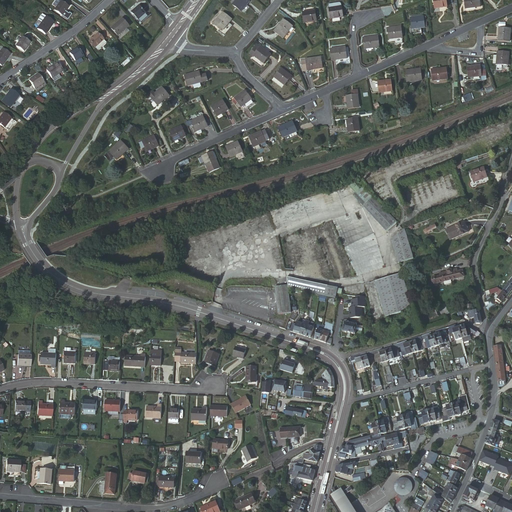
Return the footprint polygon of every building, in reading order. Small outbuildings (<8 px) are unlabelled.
[(227,0),(226,2),(235,8),(240,0),(227,0)] [(337,0),(326,2),(328,13),(340,11),(337,0)] [(61,1),(54,11),(63,17),(70,7),(61,1)] [(140,6),(132,13),(139,21),(148,13),(140,6)] [(315,8),(302,10),(304,21),(317,19),(315,8)] [(218,9),(209,21),(218,28),(228,16),(218,9)] [(422,12),(409,14),(411,25),(424,23),(422,12)] [(291,24),(281,17),(273,29),(282,36),(291,24)] [(42,24),(38,30),(45,35),(54,23),(46,18),(42,24)] [(100,28),(103,25),(97,19),(95,22),(100,28)] [(124,19),(112,30),(120,37),(131,26),(124,19)] [(400,21),(385,23),(388,34),(402,31),(400,21)] [(511,23),(502,23),(501,37),(511,37),(511,23)] [(374,29),(359,32),(361,43),(377,40),(374,29)] [(97,33),(88,42),(94,49),(104,40),(97,33)] [(24,36),(17,46),(25,52),(33,42),(24,36)] [(344,43),(328,46),(330,57),(346,54),(344,43)] [(273,52),(261,44),(259,47),(256,45),(251,53),(255,56),(256,55),(266,62),(273,52)] [(3,47),(0,50),(0,65),(1,66),(11,53),(3,47)] [(77,47),(69,53),(74,62),(83,56),(77,47)] [(499,48),(498,52),(498,61),(509,61),(510,48),(499,48)] [(318,55),(298,58),(300,70),(320,67),(318,55)] [(484,62),(471,60),(470,71),(483,72),(484,62)] [(57,63),(46,71),(51,79),(62,71),(57,63)] [(447,63),(431,65),(433,77),(449,75),(447,63)] [(422,65),(407,68),(409,79),(424,77),(422,65)] [(278,68),(271,77),(285,86),(291,77),(278,68)] [(199,69),(184,73),(187,84),(207,79),(206,72),(200,74),(199,69)] [(33,88),(41,83),(44,81),(45,81),(39,72),(27,80),(33,88)] [(393,76),(379,79),(381,91),(395,88),(393,76)] [(285,86),(271,77),(269,79),(283,89),(285,86)] [(41,83),(33,88),(36,92),(43,87),(41,83)] [(151,89),(147,92),(157,104),(166,97),(168,100),(172,97),(162,84),(153,92),(151,89)] [(10,87),(1,100),(10,107),(19,94),(10,87)] [(233,96),(233,97),(240,105),(242,109),(254,101),(244,88),(233,96)] [(356,93),(354,93),(349,94),(351,107),(362,105),(360,92),(356,93)] [(240,105),(233,97),(231,98),(237,107),(240,105)] [(223,98),(210,105),(215,115),(228,108),(223,98)] [(4,111),(0,117),(0,123),(6,128),(13,118),(4,111)] [(203,114),(190,119),(194,130),(207,124),(203,114)] [(359,116),(348,118),(351,131),(362,129),(359,116)] [(294,118),(280,124),(284,134),(298,128),(294,118)] [(129,123),(124,130),(129,133),(134,126),(129,123)] [(180,123),(168,129),(173,139),(185,134),(180,123)] [(264,130),(252,135),(256,145),(269,140),(264,130)] [(158,143),(156,138),(154,134),(144,138),(142,140),(146,150),(159,145),(158,143)] [(116,135),(107,147),(116,153),(125,142),(116,135)] [(242,139),(230,145),(234,155),(246,150),(242,139)] [(209,168),(212,166),(219,164),(219,163),(213,150),(203,155),(209,168)] [(483,167),(468,171),(472,181),(486,177),(483,167)] [(341,189),(350,198),(356,192),(349,185),(341,189)] [(360,207),(369,197),(359,188),(356,192),(350,198),(360,207)] [(369,215),(378,206),(369,197),(360,207),(369,215)] [(386,229),(388,229),(395,221),(378,206),(369,215),(385,231),(386,230),(386,229)] [(464,222),(446,230),(451,240),(469,231),(464,222)] [(435,224),(424,230),(426,234),(437,228),(435,224)] [(404,228),(390,238),(399,262),(413,258),(404,228)] [(401,273),(375,281),(386,318),(413,310),(401,273)] [(446,274),(442,275),(444,281),(453,279),(451,273),(446,274)] [(288,275),(288,282),(291,288),(292,288),(328,296),(330,288),(329,287),(329,286),(288,275)] [(444,281),(442,275),(428,278),(429,285),(444,281)] [(488,279),(482,280),(485,288),(490,287),(490,286),(488,280),(488,279)] [(511,279),(503,291),(508,295),(511,289),(511,279)] [(277,285),(278,293),(288,285),(288,284),(277,285)] [(288,285),(278,293),(279,313),(291,312),(288,287),(288,285)] [(330,285),(329,286),(329,287),(330,288),(328,296),(336,298),(337,294),(338,288),(330,285)] [(508,295),(503,291),(501,294),(499,296),(497,299),(502,303),(508,295)] [(353,307),(350,307),(350,317),(363,316),(363,305),(366,305),(366,296),(357,295),(357,299),(352,299),(353,307)] [(474,316),(475,322),(479,324),(482,322),(479,310),(472,311),(474,316)] [(349,323),(345,322),(343,332),(356,335),(358,325),(359,321),(353,319),(352,322),(350,321),(349,323)] [(302,324),(297,322),(296,325),(294,332),(299,334),(302,324)] [(305,325),(302,324),(299,334),(305,336),(308,326),(305,325)] [(308,326),(305,336),(311,338),(312,334),(314,328),(311,327),(308,326)] [(465,326),(459,328),(462,339),(468,337),(465,326)] [(459,328),(457,329),(452,330),(453,332),(454,337),(455,341),(462,339),(459,328)] [(317,329),(314,339),(321,341),(323,331),(322,331),(317,329)] [(436,335),(434,336),(438,347),(440,346),(441,349),(445,348),(444,345),(448,344),(445,336),(448,335),(448,333),(446,329),(435,332),(436,335)] [(323,331),(321,341),(326,343),(328,337),(330,333),(327,332),(323,331)] [(438,347),(434,336),(432,336),(431,333),(426,336),(421,337),(423,341),(429,339),(430,343),(432,349),(438,347)] [(410,343),(413,354),(419,353),(417,346),(416,343),(423,341),(421,337),(418,339),(411,341),(412,343),(410,343)] [(408,356),(413,354),(410,343),(408,344),(407,342),(397,345),(398,348),(401,348),(405,347),(406,352),(408,356)] [(67,344),(66,362),(77,363),(78,347),(73,347),(73,344),(67,344)] [(386,351),(389,362),(395,360),(392,350),(398,348),(397,345),(393,346),(387,348),(388,350),(386,351)] [(238,346),(235,356),(245,359),(248,349),(238,346)] [(497,366),(498,374),(505,373),(505,370),(502,347),(496,348),(496,349),(496,356),(497,366)] [(392,350),(395,360),(401,358),(400,354),(398,348),(392,350)] [(30,350),(18,349),(17,364),(31,365),(32,354),(30,354),(30,350)] [(54,367),(58,367),(58,349),(51,349),(50,353),(43,353),(43,364),(47,364),(54,364),(54,367)] [(183,349),(177,349),(176,361),(182,361),(182,363),(197,364),(199,353),(182,352),(183,349)] [(205,363),(212,365),(213,362),(218,364),(222,353),(210,349),(205,363)] [(383,349),(373,352),(374,356),(375,356),(380,354),(382,358),(383,363),(389,362),(386,351),(384,352),(383,349)] [(162,351),(151,350),(150,364),(156,364),(156,366),(161,366),(162,351)] [(86,352),(86,363),(92,363),(92,364),(97,365),(98,353),(86,352)] [(361,356),(365,369),(371,367),(368,358),(374,356),(373,352),(364,354),(361,356)] [(126,356),(125,365),(146,366),(146,356),(126,356)] [(359,371),(365,369),(361,356),(351,359),(352,362),(356,361),(359,371)] [(121,371),(121,360),(106,359),(105,371),(121,371)] [(279,369),(283,370),(289,372),(292,373),(294,365),(282,360),(279,369)] [(247,367),(247,384),(257,384),(257,368),(247,367)] [(330,369),(328,369),(322,376),(318,379),(322,378),(323,377),(325,376),(326,376),(333,378),(330,369)] [(505,373),(498,374),(499,387),(502,386),(506,384),(505,375),(508,375),(508,372),(505,373)] [(314,386),(334,389),(334,378),(333,378),(326,376),(325,376),(323,377),(322,378),(318,379),(313,384),(314,386)] [(262,392),(270,392),(270,381),(262,381),(262,392)] [(274,381),(273,391),(284,392),(286,382),(274,381)] [(312,393),(313,389),(303,388),(294,387),(293,387),(292,397),(302,398),(303,392),(312,393)] [(452,405),(455,417),(461,415),(461,413),(470,411),(466,395),(459,397),(460,403),(452,405)] [(233,405),(238,414),(252,405),(247,397),(233,405)] [(18,409),(29,409),(32,410),(33,400),(19,399),(18,409)] [(74,414),(78,414),(78,403),(74,402),(74,403),(67,403),(68,400),(63,399),(62,417),(74,418),(74,414)] [(87,401),(86,410),(87,410),(98,410),(99,410),(100,401),(87,401)] [(107,411),(123,412),(123,402),(108,401),(107,411)] [(0,402),(0,413),(8,414),(9,404),(0,402)] [(41,402),(40,417),(55,417),(56,406),(44,405),(44,402),(41,402)] [(148,405),(148,418),(164,418),(165,403),(160,402),(160,408),(154,408),(154,406),(148,405)] [(214,417),(226,417),(227,405),(216,404),(214,417)] [(450,418),(455,417),(452,405),(447,407),(447,409),(443,410),(445,417),(449,416),(450,418)] [(172,407),(171,419),(182,419),(182,408),(172,407)] [(195,409),(194,420),(208,421),(209,408),(205,408),(205,410),(195,409)] [(294,409),(292,416),(301,418),(302,411),(294,409)] [(438,409),(428,411),(431,423),(440,421),(438,409)] [(127,411),(126,423),(129,423),(129,420),(139,420),(140,411),(130,410),(130,411),(127,411)] [(425,425),(431,423),(428,411),(422,413),(422,415),(418,416),(420,423),(424,422),(425,425)] [(403,417),(405,429),(412,428),(411,425),(415,424),(413,417),(409,418),(409,416),(403,417)] [(400,431),(405,429),(403,417),(397,419),(397,421),(393,423),(395,429),(399,428),(400,431)] [(384,422),(378,423),(381,435),(387,434),(387,431),(391,430),(389,423),(385,424),(384,422)] [(495,423),(493,430),(499,432),(499,430),(502,424),(496,422),(495,423)] [(373,425),(375,436),(375,437),(381,435),(378,423),(373,425)] [(285,430),(285,440),(298,439),(297,429),(285,430)] [(496,439),(497,438),(499,432),(493,430),(490,436),(490,437),(496,439)] [(394,447),(402,445),(403,445),(402,441),(399,442),(399,440),(407,438),(405,433),(391,436),(394,447)] [(347,446),(351,446),(355,445),(361,443),(368,442),(371,441),(371,437),(347,443),(347,446)] [(218,438),(217,447),(232,450),(234,440),(218,438)] [(368,442),(369,446),(372,446),(380,444),(383,443),(387,442),(386,438),(382,438),(374,440),(371,441),(368,442)] [(241,447),(247,460),(255,457),(250,444),(241,447)] [(318,458),(320,449),(321,445),(316,445),(314,446),(313,452),(310,451),(309,456),(318,458)] [(346,448),(343,448),(340,458),(345,460),(347,455),(351,456),(352,456),(353,450),(352,450),(351,446),(347,446),(346,448)] [(461,448),(461,450),(458,454),(458,455),(463,457),(466,451),(461,448)] [(461,461),(461,462),(471,466),(473,461),(472,460),(474,454),(466,451),(463,457),(461,461)] [(186,452),(186,462),(200,463),(201,453),(186,452)] [(501,458),(485,452),(481,463),(497,469),(500,461),(501,458)] [(317,463),(318,458),(309,456),(308,455),(308,454),(305,453),(303,459),(317,463)] [(431,453),(427,460),(433,462),(435,463),(438,456),(431,453)] [(7,461),(6,473),(20,474),(25,475),(26,468),(21,467),(22,463),(7,461)] [(293,471),(313,476),(315,471),(297,466),(298,462),(295,461),(292,462),(289,472),(293,472),(293,471)] [(511,465),(500,461),(497,469),(496,471),(511,476),(511,465)] [(458,467),(468,472),(471,466),(461,462),(458,467)] [(353,471),(355,464),(337,467),(336,473),(342,475),(344,469),(346,470),(346,469),(349,469),(349,470),(353,471)] [(38,481),(38,484),(51,485),(52,470),(42,469),(41,481),(38,481)] [(61,471),(60,482),(75,483),(76,473),(61,471)] [(293,471),(293,472),(289,472),(288,475),(312,481),(313,476),(293,471)] [(132,472),(131,481),(143,482),(144,473),(132,472)] [(462,477),(453,472),(452,474),(453,475),(450,482),(453,483),(452,484),(457,486),(462,477)] [(418,479),(423,483),(424,484),(427,478),(421,474),(418,479)] [(116,477),(107,476),(105,490),(105,494),(114,495),(116,477)] [(160,476),(159,487),(174,488),(175,478),(160,476)] [(292,476),(289,487),(296,489),(298,482),(294,481),(296,477),(292,476)] [(403,484),(408,478),(410,479),(409,478),(407,477),(406,477),(405,476),(403,476),(401,477),(399,477),(398,478),(397,479),(396,480),(395,481),(394,484),(394,486),(394,487),(394,489),(395,490),(396,492),(397,493),(398,494),(400,495),(401,495),(403,495),(404,495),(405,495),(407,495),(408,495),(409,493),(411,492),(410,490),(403,484)] [(412,482),(408,478),(403,484),(410,490),(412,491),(413,488),(413,487),(413,486),(413,484),(412,482)] [(447,490),(457,496),(459,491),(449,486),(447,490)] [(473,488),(469,489),(466,498),(475,502),(481,491),(473,488)] [(396,511),(391,503),(384,511),(382,511),(356,511),(343,490),(339,493),(336,489),(334,491),(331,502),(334,505),(335,506),(338,511),(396,511)] [(430,497),(434,500),(436,498),(437,495),(433,492),(429,489),(427,492),(431,495),(430,497)] [(433,492),(437,495),(440,498),(442,499),(444,495),(436,489),(433,492)] [(444,495),(454,500),(457,496),(447,490),(444,495)] [(254,504),(250,494),(234,500),(238,509),(254,504)] [(442,499),(452,505),(454,500),(444,495),(442,499)] [(297,497),(295,502),(294,504),(304,508),(306,502),(297,497)] [(511,511),(511,506),(493,497),(488,507),(497,511),(511,511)] [(433,503),(441,507),(444,502),(439,500),(436,498),(434,500),(433,503)] [(416,500),(414,505),(423,510),(426,505),(416,500)] [(219,511),(216,502),(200,509),(201,511),(219,511)] [(430,508),(438,511),(441,507),(433,503),(431,506),(430,508)]
